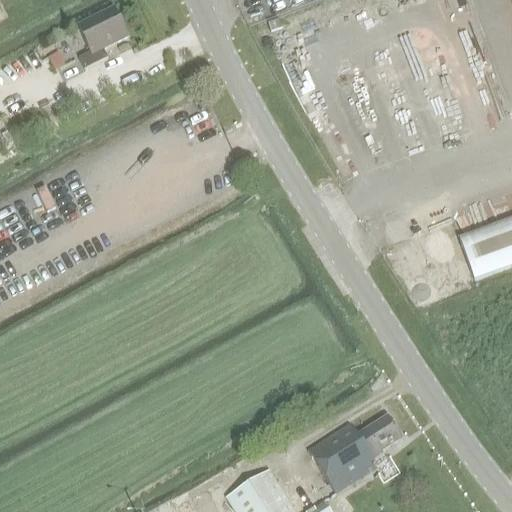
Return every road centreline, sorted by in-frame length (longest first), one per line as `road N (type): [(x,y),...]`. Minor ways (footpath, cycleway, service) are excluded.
road 1 (tertiary): [(511,501),(427,388),(265,132),(200,0)]
road 2 (unknown): [(334,241),(511,171)]
road 3 (unknown): [(511,118),(386,161)]
